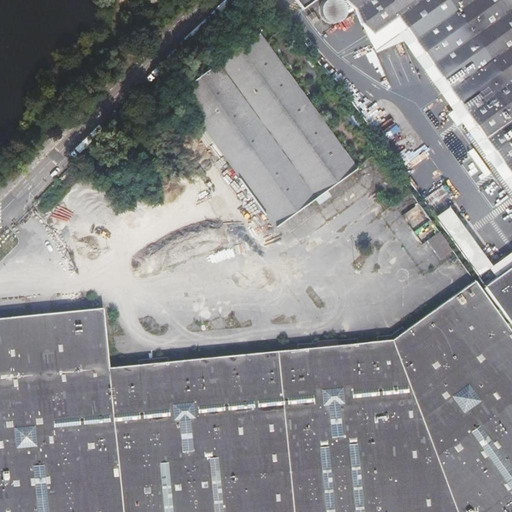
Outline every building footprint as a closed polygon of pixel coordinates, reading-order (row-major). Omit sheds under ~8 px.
[(511,0),(295,0),(302,10),(315,0),(343,0),(355,9),(360,24),(373,34),(398,17),(511,176),(511,265),(496,278),(486,285),(482,288),(511,328),(511,0)] [(345,5),(342,2),(340,0),(325,0),(323,2),(321,5),(320,9),(320,13),(322,17),(324,20),(328,22),(332,23),(336,23),(340,21),(343,18),(345,14),(346,10),(345,5)] [(313,12),(308,16),(314,24),(319,20),(313,12)] [(402,41),(511,193),(511,176),(398,17),(373,34),(360,24),(375,53),(402,41)] [(257,34),(178,91),(274,226),(355,169),(257,34)] [(149,188),(149,171),(145,172),(116,174),(117,190),(149,188)] [(478,275),(489,268),(491,267),(448,207),(435,217),(478,275)] [(441,258),(453,249),(439,231),(427,240),(441,258)] [(489,268),(496,278),(511,265),(511,251),(491,267),(489,268)] [(511,511),(511,334),(473,281),(463,292),(423,320),(395,340),(339,346),(323,348),(110,370),(104,310),(0,322),(0,511),(511,511)]
